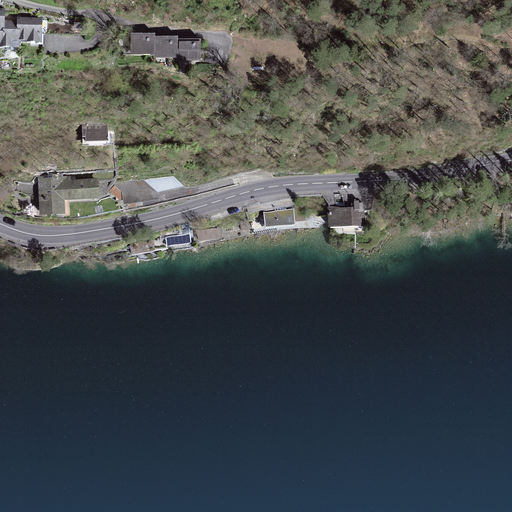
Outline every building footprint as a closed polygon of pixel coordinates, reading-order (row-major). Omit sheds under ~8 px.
[(41,20),(18,19),(18,23),(18,42),(34,42),(40,36),(41,20)] [(86,22),(43,20),(43,35),(86,36),(86,22)] [(18,23),(3,22),(3,34),(0,33),(0,47),(14,48),(18,43),(18,42),(18,23)] [(154,39),(154,36),(131,36),(131,51),(144,52),(144,55),(154,55),(154,54),(154,39)] [(177,39),(154,39),(154,54),(167,55),(167,58),(177,58),(177,57),(177,42),(177,39)] [(201,42),(177,42),(177,57),(190,57),(190,61),(200,61),(201,42)] [(86,143),(107,143),(107,141),(109,141),(109,139),(107,139),(107,127),(86,127),(86,143)] [(127,197),(113,184),(109,190),(120,201),(122,198),(123,205),(160,201),(159,194),(158,193),(183,187),(173,177),(143,180),(153,190),(148,196),(143,191),(138,197),(132,191),(127,197)] [(63,214),(62,200),(97,198),(97,181),(69,183),(69,179),(40,181),(42,215),(63,214)] [(143,180),(133,181),(143,191),(148,196),(153,190),(143,180)] [(138,197),(143,191),(133,181),(113,184),(127,197),(132,191),(138,197)] [(354,205),(329,206),(329,227),(364,226),(363,213),(366,212),(366,205),(363,205),(362,203),(359,204),(359,201),(354,202),(354,205)] [(263,212),(265,230),(295,227),(295,221),(294,212),(294,210),(263,212)] [(304,212),(294,212),(295,221),(304,220),(304,212)] [(250,222),(240,223),(242,230),(252,228),(250,222)] [(153,239),(130,244),(132,255),(156,250),(155,247),(167,246),(167,245),(190,242),(189,228),(183,229),(184,231),(176,232),(176,231),(172,231),(172,233),(166,234),(160,235),(160,238),(153,238),(153,239)] [(216,228),(198,229),(198,234),(199,234),(200,241),(211,240),(211,237),(216,236),(216,228)]
